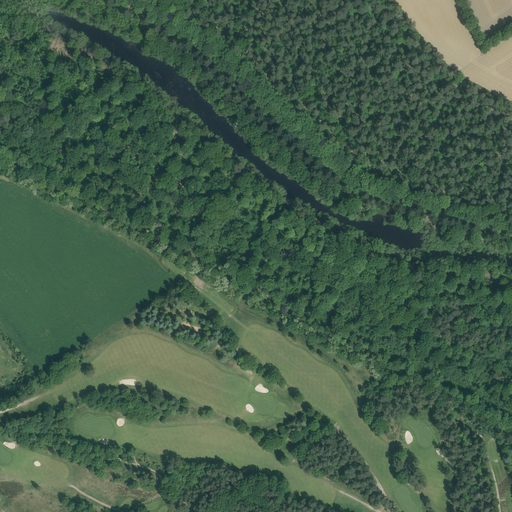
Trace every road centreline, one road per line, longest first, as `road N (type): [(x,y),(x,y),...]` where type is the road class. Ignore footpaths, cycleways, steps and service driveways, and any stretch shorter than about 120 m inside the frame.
road 1 (track): [(511,425),(0,151)]
road 2 (track): [(130,0),(208,40),(359,179),(511,225)]
road 3 (track): [(193,273),(0,401)]
